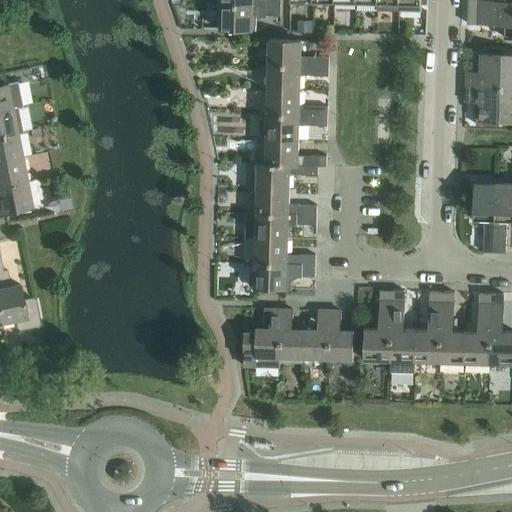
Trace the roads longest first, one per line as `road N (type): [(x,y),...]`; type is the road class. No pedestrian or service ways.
road 1 (residential): [(438,271),(446,0)]
road 2 (tertiary): [(410,483),(162,470)]
road 3 (residential): [(438,271),(345,268),(348,175)]
